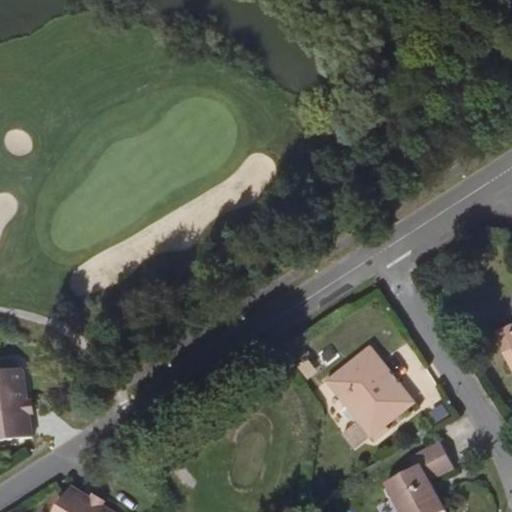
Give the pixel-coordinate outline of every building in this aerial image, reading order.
[(511,325),(494,334),(511,371),(511,325)] [(373,344),(329,380),(376,437),(419,401),(373,344)] [(23,366),(12,367),(11,358),(0,359),(0,440),(33,436),(23,366)] [(390,485),(404,511),(450,511),(434,481),(457,469),(443,443),(411,460),(417,470),(390,485)] [(56,511),(115,511),(72,486),(56,511)]
